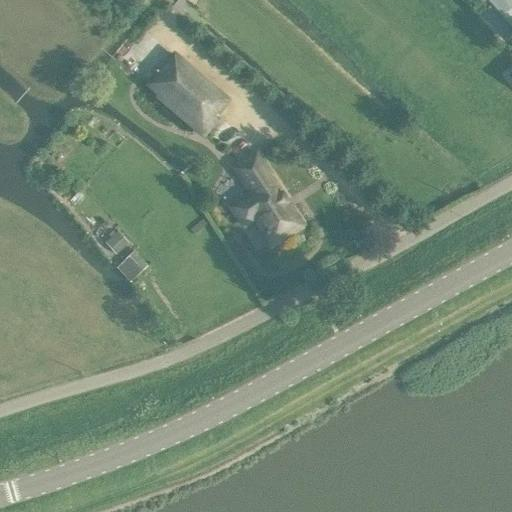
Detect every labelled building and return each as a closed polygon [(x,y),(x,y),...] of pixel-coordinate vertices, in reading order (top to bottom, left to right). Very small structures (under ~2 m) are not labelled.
[(511,0),(487,0),(486,1),(511,30),(511,0)] [(218,119),(216,116),(228,101),(175,55),(149,86),(159,95),(157,97),(203,136),(218,119)] [(287,202),(270,176),(271,175),(257,153),(239,165),(240,166),(236,169),(253,194),(232,208),(244,226),(255,219),(266,236),(268,234),(273,242),(299,224),(285,203),(287,202)] [(130,243),(118,230),(105,242),(116,255),(130,243)] [(125,260),(117,268),(130,282),(147,266),(134,252),(131,248),(122,257),(125,260)]
